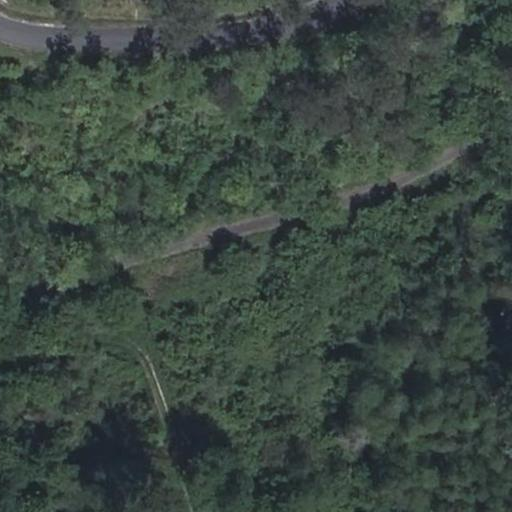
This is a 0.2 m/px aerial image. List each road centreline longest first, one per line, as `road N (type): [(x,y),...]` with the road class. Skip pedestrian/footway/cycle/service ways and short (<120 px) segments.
road 1 (unclassified): [(0,295),(148,270),(446,163),(511,117)]
road 2 (tertiary): [(0,29),(36,41),(219,37),(308,19),(342,0)]
